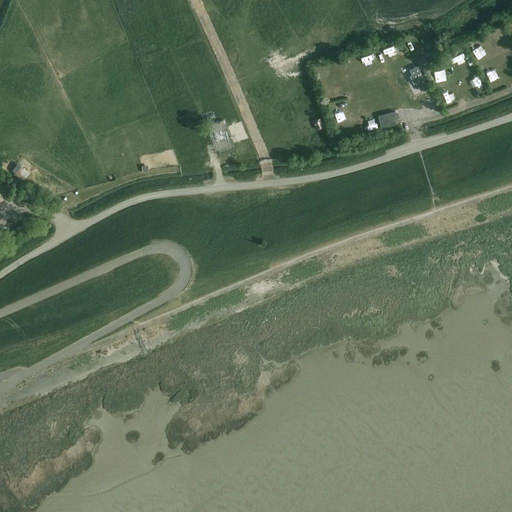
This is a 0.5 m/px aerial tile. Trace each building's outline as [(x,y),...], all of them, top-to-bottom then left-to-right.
[(493,29),(494,38),(506,37),(505,28),(493,29)] [(438,49),(432,53),(437,60),(443,56),(438,49)] [(427,57),(418,63),(423,69),(431,63),(427,57)] [(437,76),(445,71),(439,62),(431,67),(437,76)] [(421,91),(429,87),(418,66),(410,70),(421,91)] [(334,80),(338,70),(331,67),(327,77),(334,80)] [(343,93),(333,96),(337,109),(346,107),(343,93)] [(401,121),(398,110),(381,115),(384,126),(401,121)]
